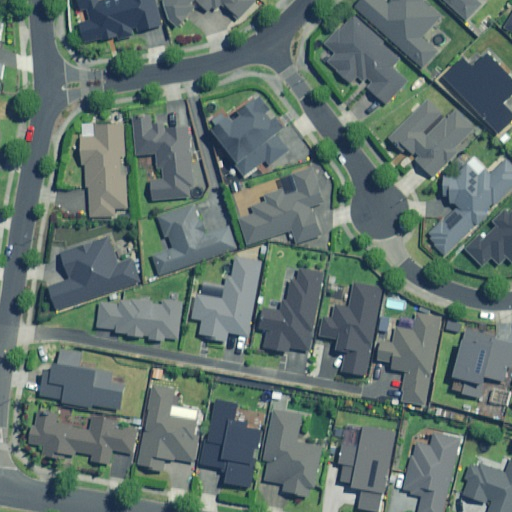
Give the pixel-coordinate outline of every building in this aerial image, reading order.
[(107,0),(99,2),(98,0),(78,0),(81,11),(90,9),(93,21),(81,24),(86,44),(118,36),(119,41),(132,38),(131,32),(138,30),(139,34),(163,28),(155,0),(107,0)] [(166,0),(166,1),(171,21),(178,28),(197,9),(193,6),(198,2),(209,13),(215,8),(218,11),(223,6),(239,21),(258,2),(255,0),(166,0)] [(425,0),(393,0),(389,5),(383,0),(362,0),(356,7),(423,69),(438,53),(423,39),(441,19),(423,2),(425,0)] [(444,0),(467,21),(482,6),(476,0),(444,0)] [(352,84),(358,78),(366,85),(370,81),(373,83),(368,88),(386,105),(408,83),(393,68),(400,61),(354,17),(327,45),(337,55),(330,63),(352,84)] [(511,96),(511,79),(489,55),(473,69),(464,60),(445,77),(500,135),(511,123),(511,113),(503,105),(511,96)] [(285,131),(261,98),(241,112),(245,116),(235,123),(232,119),(214,131),(245,176),(267,161),(270,166),(290,153),(278,136),(285,131)] [(422,107),(418,103),(410,111),(414,115),(389,139),(405,155),(407,152),(433,178),(458,155),(454,151),(475,131),(451,106),(443,114),(430,100),(422,107)] [(154,124),(153,118),(135,119),(138,156),(158,155),(159,169),(165,169),(165,181),(152,182),(153,201),(190,198),(189,188),(193,188),(188,128),(164,130),(164,123),(154,124)] [(113,210),(126,209),(125,179),(123,179),(122,157),(126,157),(124,125),(111,125),(111,120),(97,121),(97,135),(82,136),(83,162),(85,162),(86,187),(90,186),(91,219),(113,218),(113,210)] [(486,214),(511,188),(511,165),(501,155),(487,169),(474,156),(454,176),(444,176),(444,197),(448,197),(451,197),(450,204),(456,204),(456,211),(428,238),(446,256),(476,227),(477,228),(488,217),(486,214)] [(323,204),(312,169),(294,175),(299,192),(285,197),(283,191),(266,196),(268,203),(254,207),(256,215),(241,220),(249,245),(294,231),(298,245),(321,237),(312,208),(323,204)] [(231,227),(208,235),(201,216),(197,217),(194,207),(160,218),(167,239),(170,237),(174,249),(154,256),(161,275),(238,249),(231,227)] [(511,213),(510,216),(507,212),(496,222),(500,227),(485,240),(481,237),(469,248),(485,266),(493,259),(500,266),(509,258),(511,260),(511,213)] [(117,265),(108,238),(62,254),(71,280),(50,288),(58,311),(139,284),(131,260),(117,265)] [(204,321),(201,335),(208,336),(207,340),(227,343),(229,333),(249,337),(262,262),(235,258),(232,276),(228,275),(225,289),(204,285),(202,296),(197,295),(193,319),(204,321)] [(289,352),(290,349),(298,351),(298,349),(311,352),(325,274),(302,269),(299,282),(293,281),(289,302),(284,302),(282,312),(266,309),(263,329),(269,330),(266,348),(289,352)] [(382,289),(355,284),(351,309),(337,306),(334,320),(326,319),(324,336),(341,339),(339,352),(348,353),(344,372),(367,376),(382,289)] [(163,300),(162,305),(151,304),(151,300),(122,298),(121,305),(100,303),(98,328),(119,330),(118,334),(129,335),(129,337),(145,339),(146,337),(152,337),(151,341),(166,342),(166,339),(178,340),(182,302),(163,300)] [(442,319),(418,314),(415,331),(397,328),(394,345),(382,342),(379,361),(394,363),(393,370),(408,372),(403,403),(427,407),(442,319)] [(511,343),(495,340),(466,333),(453,391),(482,398),(486,378),(506,382),(509,369),(511,369),(511,343)] [(81,352),(61,349),(58,366),(55,365),(54,373),(45,372),(41,396),(62,400),(61,406),(92,412),(93,405),(121,411),(126,386),(111,383),(113,375),(79,368),(81,352)] [(152,367),(151,379),(163,380),(164,369),(152,367)] [(143,426),(139,466),(143,467),(143,471),(165,473),(166,459),(193,462),(199,410),(172,407),(175,388),(152,386),(147,427),(143,426)] [(509,393),(496,390),(492,404),(506,407),(509,393)] [(250,489),(262,431),(248,428),(249,424),(235,421),(238,406),(217,401),(203,465),(229,470),(226,484),(250,489)] [(303,416),(274,411),(265,460),(270,461),(266,481),(285,484),(284,493),(310,497),(312,488),(316,489),(323,448),(298,444),(303,416)] [(66,461),(67,456),(76,458),(77,452),(93,456),(92,461),(111,466),(114,452),(132,456),(138,431),(117,426),(118,422),(93,417),(90,431),(57,424),(59,417),(40,413),(37,427),(31,426),(27,443),(43,447),(41,455),(66,461)] [(381,511),(393,433),(345,426),(337,483),(355,485),(354,492),(363,494),(360,510),(376,511),(381,511)] [(416,443),(405,491),(411,493),(411,496),(423,499),(419,511),(443,511),(460,440),(434,434),(431,446),(416,443)] [(511,511),(511,460),(505,478),(474,467),(464,495),(492,505),(489,511),(511,511)]
